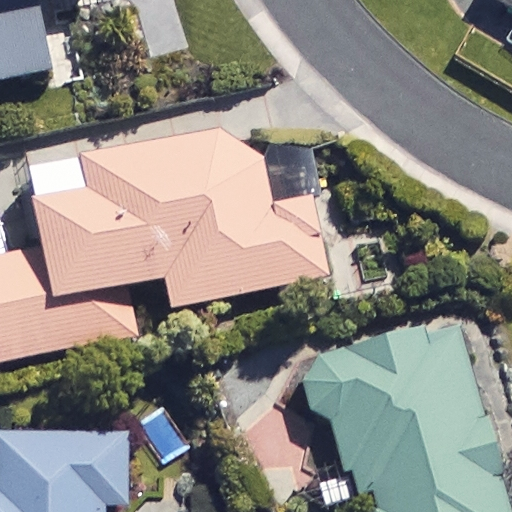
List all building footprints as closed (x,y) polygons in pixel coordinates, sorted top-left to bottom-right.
[(45,0),(0,0),(0,88),(44,79),(28,4),(45,0)] [(511,0),(487,0),(511,16),(511,0)] [(330,194),(305,198),(299,162),(264,159),(226,135),(17,172),(31,252),(0,257),(0,368),(127,346),(119,298),(158,291),(162,312),(329,283),(325,262),(341,259),(330,194)] [(503,511),(449,327),(294,373),(307,416),(322,412),(344,486),(316,494),(320,511),(333,511),(363,503),(365,511),(503,511)] [(0,511),(119,511),(119,431),(1,432),(1,484),(0,484),(0,511)]
